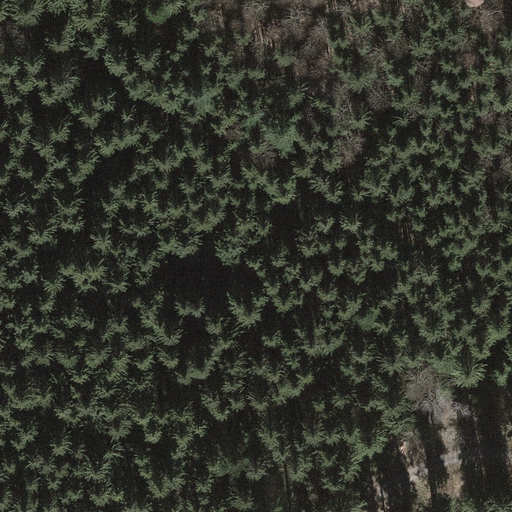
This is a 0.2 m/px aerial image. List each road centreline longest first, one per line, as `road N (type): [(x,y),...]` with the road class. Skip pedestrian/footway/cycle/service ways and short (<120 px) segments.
road 1 (track): [(408,475),(511,316)]
road 2 (track): [(511,452),(440,461),(347,511)]
